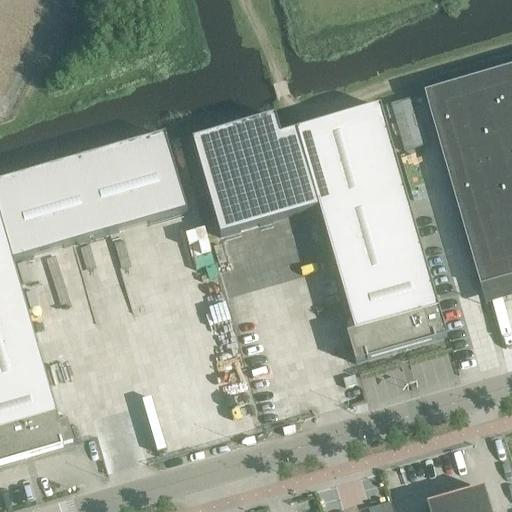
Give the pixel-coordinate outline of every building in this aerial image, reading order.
[(511,71),(426,97),(482,288),(511,279),(511,71)] [(230,130),(191,141),(220,239),(319,211),(355,335),(347,337),(356,366),(448,339),(391,145),(381,109),(297,133),(282,137),(279,126),(276,116),(230,130)] [(0,468),(74,447),(68,425),(60,427),(13,263),(188,214),(166,137),(0,183),(0,468)] [(491,511),(486,491),(457,499),(460,511),(491,511)] [(460,511),(457,499),(428,507),(429,511),(460,511)]
